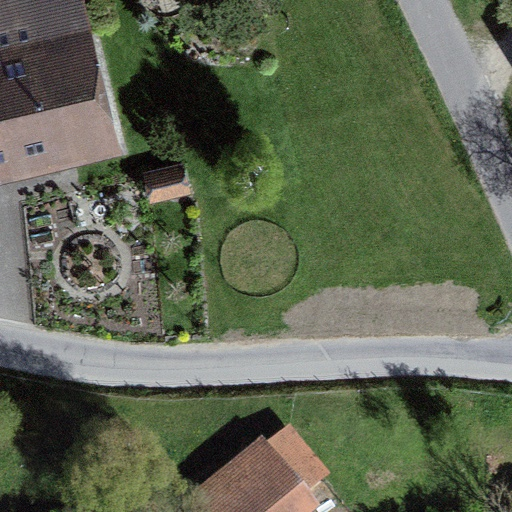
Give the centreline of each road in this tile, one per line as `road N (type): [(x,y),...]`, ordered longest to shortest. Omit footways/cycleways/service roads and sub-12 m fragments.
road 1 (unclassified): [(0,340),(115,361),(408,353),(511,360)]
road 2 (tertiary): [(511,177),(425,0)]
